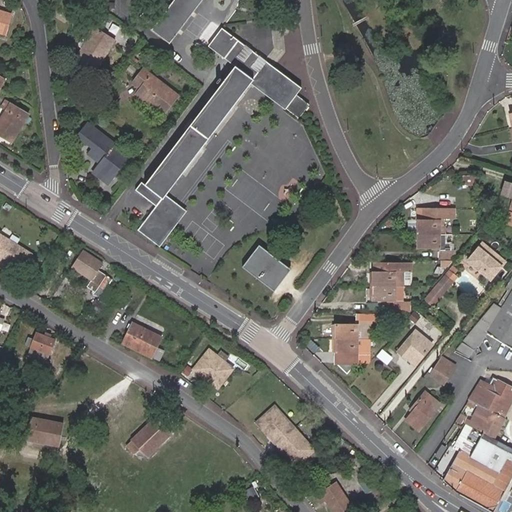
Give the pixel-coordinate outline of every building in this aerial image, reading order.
[(100,0),(100,7),(109,14),(108,1),(108,0),(100,0)] [(174,0),(159,20),(151,30),(169,45),(203,0),(174,0)] [(151,30),(159,20),(146,10),(138,20),(151,30)] [(0,33),(5,35),(11,15),(0,11),(0,33)] [(120,26),(113,22),(109,28),(116,33),(120,26)] [(113,41),(92,28),(85,40),(87,42),(73,65),(92,77),(113,41)] [(250,84),(267,63),(222,29),(209,47),(235,67),(145,186),(141,183),(136,190),(156,206),(157,207),(166,196),(250,84)] [(151,46),(145,42),(137,53),(143,57),(151,46)] [(301,89),(267,63),(250,84),(285,110),(286,109),(295,96),(297,95),(301,89)] [(92,77),(73,65),(68,73),(87,85),(92,77)] [(177,96),(143,70),(134,83),(142,88),(137,95),(163,115),(177,96)] [(309,106),(295,96),(286,109),(285,110),(298,120),(309,106)] [(1,107),(6,111),(10,104),(5,101),(1,107)] [(10,104),(6,111),(0,121),(0,135),(12,143),(29,115),(10,104)] [(129,156),(88,125),(78,137),(94,149),(89,155),(101,165),(94,174),(108,184),(129,156)] [(476,176),(463,176),(463,184),(476,185),(476,176)] [(511,183),(505,182),(501,194),(511,197),(511,202),(506,224),(511,226),(511,183)] [(157,207),(156,206),(138,231),(160,247),(186,212),(166,196),(157,207)] [(418,221),(439,221),(439,209),(418,209),(418,221)] [(418,221),(418,234),(445,234),(445,228),(443,227),(443,220),(453,220),(453,209),(439,209),(439,221),(418,221)] [(446,244),(446,234),(445,234),(418,234),(418,248),(440,248),(440,259),(453,259),(453,252),(450,252),(450,244),(446,244)] [(0,256),(9,262),(8,264),(21,272),(31,254),(0,235),(0,256)] [(504,262),(481,243),(468,259),(491,278),(504,262)] [(291,270),(259,245),(242,267),(274,292),(291,270)] [(96,292),(106,276),(98,271),(103,263),(84,250),(72,268),(89,280),(86,285),(96,292)] [(491,278),(468,259),(466,261),(489,280),(491,278)] [(373,287),(403,287),(403,271),(412,271),(411,263),(375,263),(375,273),(373,273),(373,287)] [(456,277),(453,274),(448,270),(445,275),(453,281),(456,277)] [(433,306),(452,282),(453,281),(445,275),(444,276),(424,299),(433,306)] [(403,303),(403,287),(373,287),(373,300),(394,301),(394,312),(409,312),(410,302),(403,303)] [(475,351),(480,349),(488,332),(511,347),(511,292),(511,294),(501,310),(498,308),(495,306),(463,344),(454,354),(469,358),(475,351)] [(507,292),(498,308),(501,310),(511,294),(507,292)] [(126,295),(120,306),(125,309),(132,299),(126,295)] [(98,297),(91,307),(99,313),(106,303),(98,297)] [(335,325),(335,339),(367,339),(367,331),(370,331),(371,321),(379,320),(379,315),(357,315),(357,325),(335,325)] [(158,348),(163,337),(133,322),(122,344),(159,362),(164,351),(158,348)] [(411,357),(418,363),(432,344),(416,330),(398,352),(408,360),(411,357)] [(49,355),(56,340),(37,332),(34,339),(28,337),(25,345),(31,347),(31,348),(49,355)] [(367,339),(335,339),(336,352),(339,352),(357,353),(357,362),(369,362),(369,339),(367,339)] [(217,356),(209,350),(202,360),(210,366),(203,374),(212,380),(210,382),(218,388),(233,369),(225,363),(217,356)] [(221,350),(217,356),(225,363),(229,357),(221,350)] [(357,353),(339,352),(340,367),(347,373),(357,362),(357,353)] [(415,366),(418,363),(411,357),(408,360),(415,366)] [(455,366),(441,358),(431,376),(444,384),(455,366)] [(210,366),(202,360),(194,369),(210,382),(212,380),(203,374),(210,366)] [(0,364),(0,371),(6,373),(9,368),(0,364)] [(44,372),(35,384),(36,384),(53,393),(67,373),(52,364),(46,373),(44,372)] [(481,381),(469,400),(504,417),(511,401),(511,387),(493,379),(490,386),(481,381)] [(440,404),(425,392),(411,410),(413,412),(407,420),(419,430),(440,404)] [(465,423),(467,424),(494,439),(504,417),(469,400),(465,406),(460,413),(466,416),(471,408),(476,410),(472,417),(468,415),(464,423),(465,423)] [(274,407),(257,423),(263,430),(265,428),(268,431),(279,442),(294,428),(282,416),(274,407)] [(59,448),(64,424),(31,417),(26,441),(59,448)] [(148,457),(172,434),(155,417),(131,440),(132,441),(127,446),(135,454),(140,449),(148,457)] [(456,492),(493,511),(499,500),(503,493),(511,475),(511,448),(494,439),(467,424),(454,448),(459,451),(443,480),(456,492)] [(294,428),(279,442),(293,457),(290,459),(297,466),(314,450),(294,428)] [(268,431),(266,433),(277,444),(279,442),(268,431)] [(293,457),(279,442),(277,444),(290,459),(293,457)] [(344,511),(353,507),(337,482),(316,495),(322,503),(326,501),(333,511),(344,511)]
